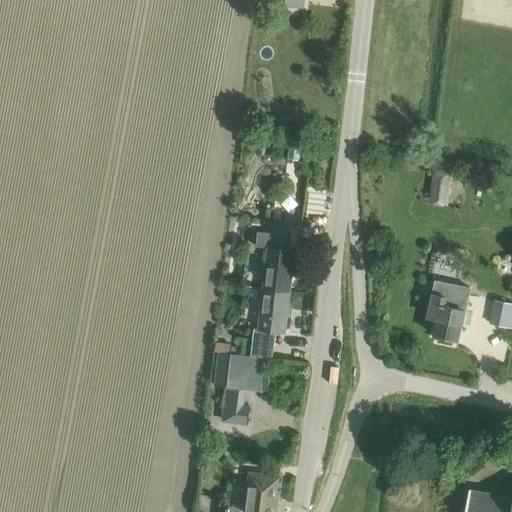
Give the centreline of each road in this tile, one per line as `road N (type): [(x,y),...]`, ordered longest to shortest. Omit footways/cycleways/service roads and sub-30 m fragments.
road 1 (unclassified): [(301,511),(343,192)]
road 2 (unclassified): [(343,192),(364,0)]
road 3 (unclassified): [(371,376),(356,226),(343,192)]
road 4 (unclassified): [(511,407),(371,376)]
road 5 (unclassified): [(323,511),(371,376)]
